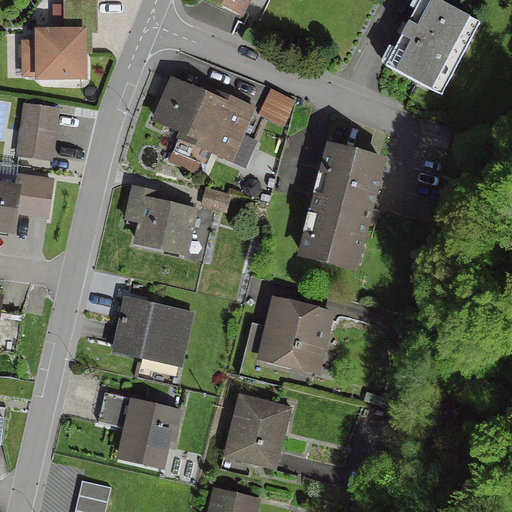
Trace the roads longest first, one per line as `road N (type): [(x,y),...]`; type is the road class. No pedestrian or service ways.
road 1 (residential): [(152,22),(101,154),(72,279)]
road 2 (residential): [(393,120),(152,22)]
road 3 (residential): [(72,279),(22,496)]
